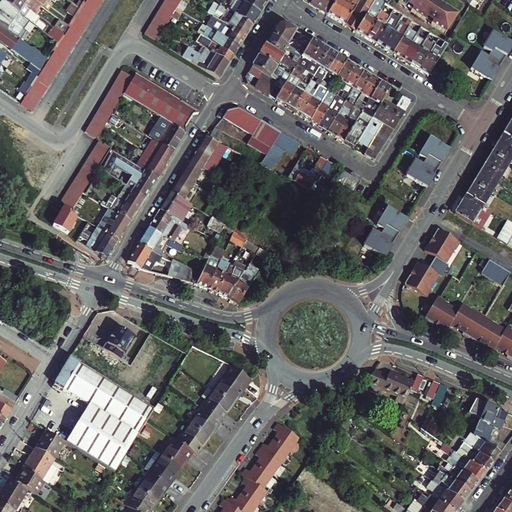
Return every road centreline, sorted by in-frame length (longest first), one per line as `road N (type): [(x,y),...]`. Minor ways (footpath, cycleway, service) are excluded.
road 1 (residential): [(230,86),(370,172),(430,96)]
road 2 (tertiary): [(230,86),(208,108),(107,279)]
road 3 (tertiary): [(101,291),(0,457)]
road 4 (secondary): [(101,291),(246,337),(271,356)]
road 5 (secondary): [(276,305),(229,319),(107,279)]
road 6 (residential): [(281,3),(430,96)]
road 7 (secondary): [(351,363),(368,350),(393,347),(511,394)]
road 8 (tertiary): [(481,125),(402,258)]
